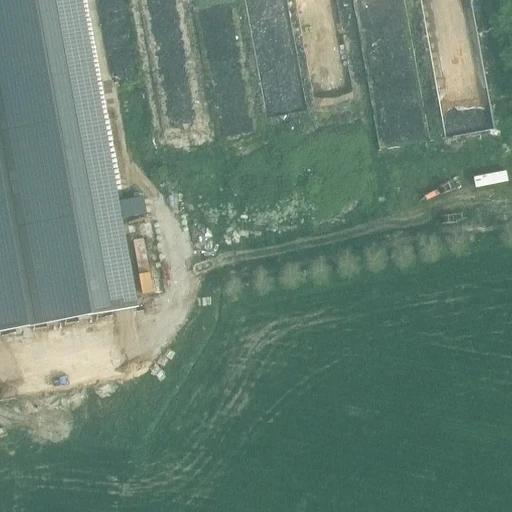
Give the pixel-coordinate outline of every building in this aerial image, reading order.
[(0,0),(0,332),(143,306),(86,0),(0,0)] [(346,54),(338,0),(307,0),(315,58),(346,54)] [(367,0),(374,47),(398,43),(400,55),(417,53),(418,61),(428,59),(429,66),(440,64),(430,0),(367,0)] [(449,131),(447,80),(431,80),(431,81),(411,82),(412,132),(449,131)] [(128,111),(137,110),(139,131),(149,130),(146,92),(127,93),(128,111)] [(152,270),(154,289),(164,289),(158,209),(143,211),(145,230),(142,230),(145,270),(152,270)]
